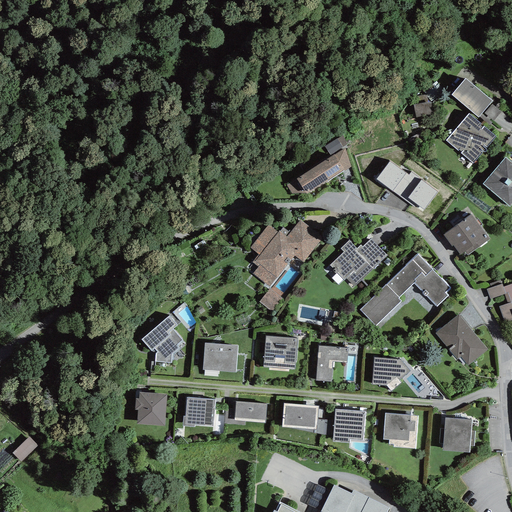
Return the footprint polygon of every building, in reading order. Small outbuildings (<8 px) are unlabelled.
[(451,95),(478,118),(492,101),(465,78),(451,95)] [(415,102),(417,114),(432,111),(430,99),(415,102)] [(493,121),(501,112),(492,104),(484,113),(493,121)] [(485,148),(496,136),(469,113),(445,141),(473,163),(483,151),(484,152),(486,152),(486,151),(487,150),(486,149),(485,148)] [(343,147),(347,144),(343,136),(337,139),(343,147)] [(324,146),(330,155),(343,147),(337,139),(337,138),(324,146)] [(344,171),(351,167),(345,148),(334,155),(334,154),(286,185),(291,194),(305,193),(306,194),(344,170),(344,171)] [(511,203),(511,163),(505,157),(483,184),(509,207),(511,203)] [(376,179),(415,208),(417,205),(424,210),(438,191),(411,172),(409,175),(390,161),(376,179)] [(465,252),(468,255),(490,239),(471,214),(443,235),(452,247),(453,246),(460,255),(465,252)] [(304,263),(324,238),(300,220),(290,233),(283,227),(280,232),(279,231),(278,232),(269,224),(250,248),(258,255),(252,263),(258,267),(253,274),(269,287),(295,256),(304,263)] [(346,279),(354,287),(386,255),(370,239),(362,247),(361,245),(357,249),(349,240),(340,249),(343,252),(330,265),(333,269),(332,270),(336,274),(336,273),(343,280),(344,281),(346,279)] [(426,296),(437,307),(449,295),(446,293),(451,289),(418,255),(386,286),(385,285),(360,310),(375,326),(401,302),(399,299),(399,298),(414,284),(423,293),(422,293),(423,294),(424,296),(425,296),(426,297),(426,296)] [(331,278),(338,285),(343,280),(336,273),(336,274),(331,278)] [(511,283),(503,287),(505,294),(504,294),(508,304),(499,307),(505,323),(511,320),(511,283)] [(487,289),(490,299),(504,294),(505,294),(503,287),(502,284),(491,288),(487,289)] [(272,312),(283,299),(269,289),(259,302),(272,312)] [(468,366),(488,350),(459,314),(435,334),(457,360),(460,357),(468,366)] [(155,355),(155,362),(171,363),(172,354),(179,348),(176,345),(182,340),(173,329),(177,325),(169,316),(141,340),(151,351),(155,355)] [(297,339),(265,337),(263,367),(294,370),(297,339)] [(205,343),(203,370),(236,372),(238,346),(205,343)] [(347,354),(356,354),(357,346),(346,345),(346,348),(347,348),(347,354)] [(346,348),(318,346),(315,380),(331,381),(333,362),(346,363),(347,354),(347,348),(346,348)] [(401,382),(399,379),(409,371),(400,360),(374,358),(372,384),(386,385),(391,391),(401,382)] [(138,410),(137,424),(165,426),(167,394),(139,392),(139,399),(135,399),(135,410),(138,410)] [(183,416),(183,426),(194,427),(195,425),(213,427),(215,399),(187,397),(186,416),(183,416)] [(266,404),(236,402),(234,421),(265,423),(266,404)] [(283,403),(282,427),(316,430),(317,420),(319,406),(283,403)] [(333,435),(333,442),(350,443),(350,440),(363,441),(365,412),(335,409),(334,420),(333,435)] [(385,413),(383,440),(389,440),(389,444),(394,444),(393,447),(415,449),(418,416),(385,413)] [(445,418),(443,451),(470,453),(470,446),(474,446),(475,431),(471,431),(472,420),(445,418)] [(316,430),(316,434),(323,435),(324,420),(317,420),(316,430)] [(323,435),(333,435),(334,420),(324,420),(323,435)] [(21,459),(39,446),(30,435),(13,448),(21,459)] [(320,511),(300,511),(280,502),(275,511),(274,510),(272,511),(387,511),(389,508),(353,490),(352,494),(334,486),(320,511)]
